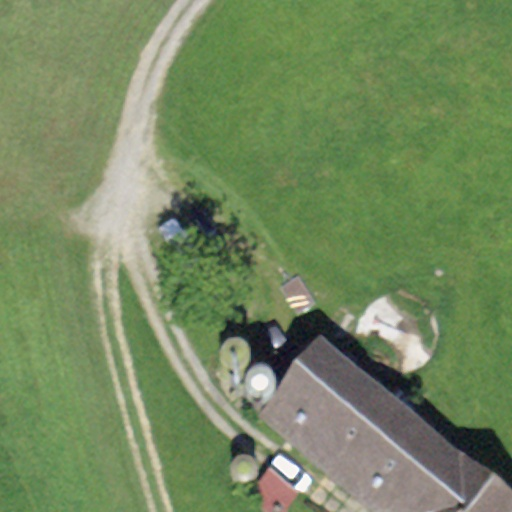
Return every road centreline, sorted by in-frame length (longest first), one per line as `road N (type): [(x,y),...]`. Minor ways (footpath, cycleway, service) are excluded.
road 1 (track): [(208,0),(135,131),(138,236),(168,336),(225,426)]
road 2 (track): [(162,511),(89,264),(135,131)]
